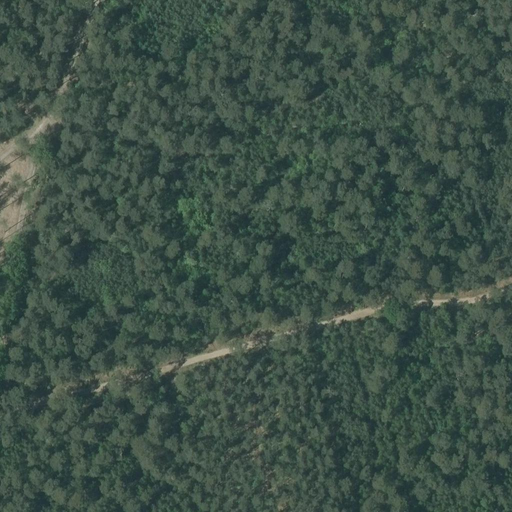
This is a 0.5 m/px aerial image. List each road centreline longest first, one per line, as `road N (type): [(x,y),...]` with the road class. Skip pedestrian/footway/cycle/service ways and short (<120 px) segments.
road 1 (track): [(0,417),(396,304),(511,291)]
road 2 (track): [(0,161),(42,132),(88,0)]
